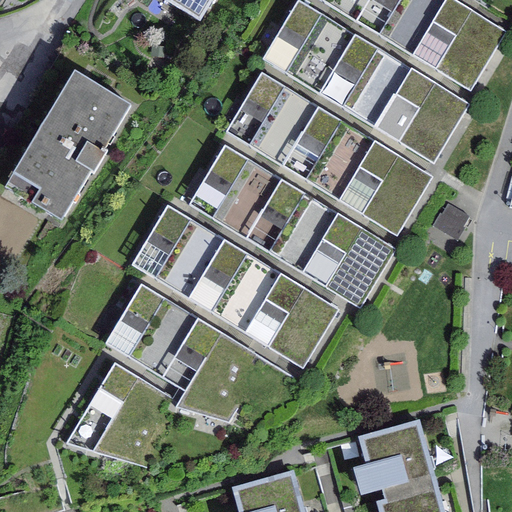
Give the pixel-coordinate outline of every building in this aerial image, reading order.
[(171,0),(200,17),(210,0),(171,0)] [(325,0),(359,20),(371,0),(325,0)] [(415,54),(448,0),(371,0),(359,20),(415,54)] [(471,88),(505,32),(452,0),(448,0),(415,54),(471,88)] [(322,95),(357,37),(301,3),(265,60),(322,95)] [(378,129),(414,72),(357,37),(322,95),(378,129)] [(434,164),(470,106),(414,72),(378,129),(434,164)] [(285,167),(320,109),(263,75),(228,133),(285,167)] [(75,78),(5,194),(54,224),(124,108),(75,78)] [(341,201),(376,143),(320,109),(285,167),(341,201)] [(398,235),(433,177),(376,143),(341,201),(398,235)] [(247,240),(282,182),(225,148),(190,206),(247,240)] [(304,274),(339,216),(282,182),(247,240),(304,274)] [(190,300),(225,241),(168,207),(133,266),(190,300)] [(361,308),(396,250),(339,216),(304,274),(361,308)] [(248,334),(283,276),(225,241),(190,300),(248,334)] [(305,368),(340,310),(283,276),(248,334),(305,368)] [(106,343),(186,393),(222,334),(142,285),(106,343)] [(222,334),(186,393),(177,406),(229,422),(265,361),(222,334)] [(69,442),(138,465),(173,399),(115,364),(69,442)] [(362,440),(382,511),(422,511),(442,507),(419,424),(362,440)] [(302,511),(291,473),(236,489),(242,511),(302,511)]
